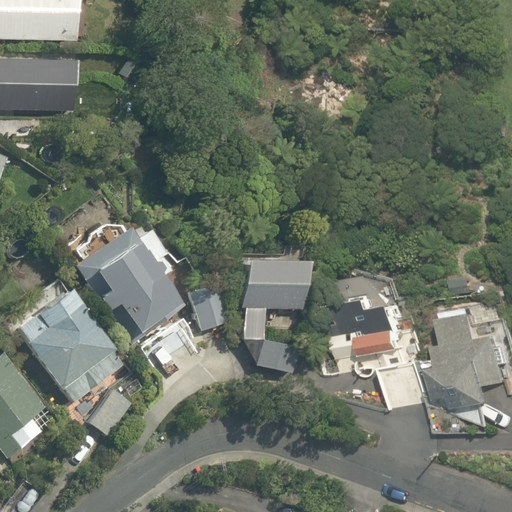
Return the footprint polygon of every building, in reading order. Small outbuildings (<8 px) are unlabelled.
[(0,0),(0,36),(72,38),(73,0),(0,0)] [(67,58),(0,56),(0,111),(66,113),(67,58)] [(141,226),(72,269),(101,314),(110,308),(129,338),(179,307),(159,276),(169,269),(141,226)] [(237,254),(234,342),(250,368),(286,376),(293,345),(260,338),(261,310),(292,311),(294,256),(237,254)] [(383,278),(324,287),(335,357),(420,344),(412,294),(386,298),(383,278)] [(64,288),(8,329),(64,405),(120,364),(64,288)] [(213,291),(191,295),(198,329),(220,325),(213,291)] [(439,371),(431,372),(435,402),(448,400),(450,413),(486,408),(483,390),(508,386),(500,328),(480,330),(477,308),(438,314),(443,348),(436,349),(439,371)] [(422,359),(381,367),(388,409),(429,401),(422,359)] [(0,459),(1,461),(38,429),(28,417),(40,407),(0,360),(0,459)] [(127,406),(104,392),(83,426),(106,440),(127,406)]
